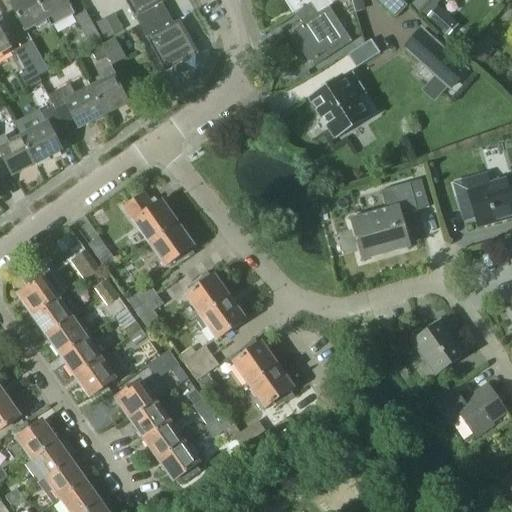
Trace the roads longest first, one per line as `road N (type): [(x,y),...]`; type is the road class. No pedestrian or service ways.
road 1 (residential): [(511,378),(435,283),(344,307),(285,292),(162,138)]
road 2 (residential): [(130,492),(0,311)]
road 3 (residential): [(0,254),(162,138)]
road 4 (residential): [(162,138),(225,90),(234,71),(226,0)]
